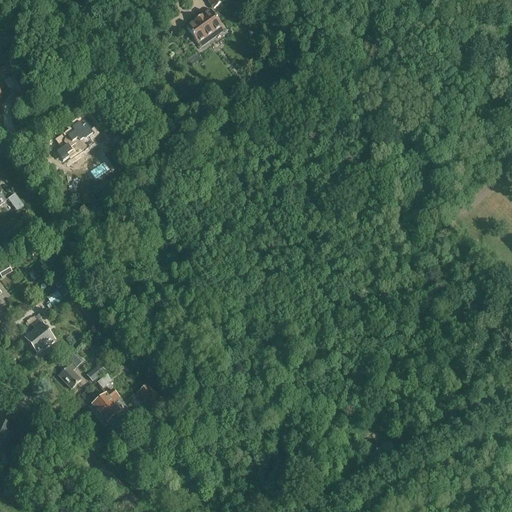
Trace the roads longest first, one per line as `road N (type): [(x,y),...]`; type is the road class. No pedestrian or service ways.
road 1 (residential): [(143,511),(0,384)]
road 2 (residential): [(51,19),(87,71),(86,84),(0,151)]
